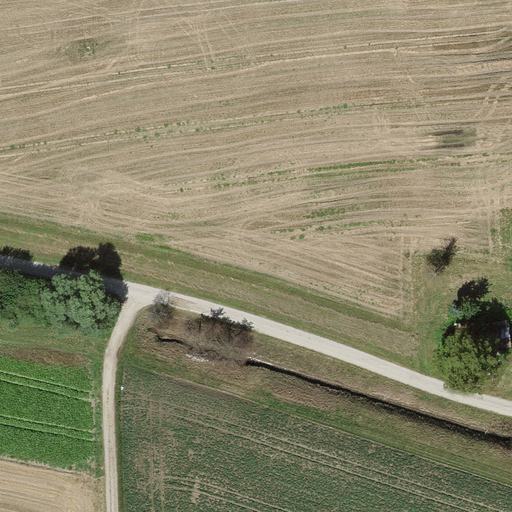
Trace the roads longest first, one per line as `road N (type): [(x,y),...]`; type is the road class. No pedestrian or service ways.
road 1 (track): [(511,408),(158,288),(0,254)]
road 2 (track): [(158,288),(125,312),(112,362),(117,511)]
